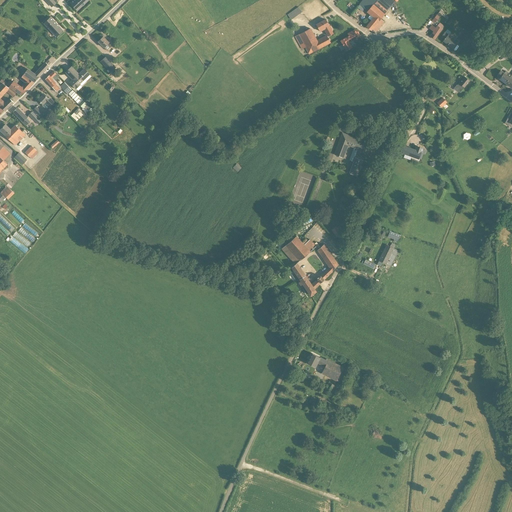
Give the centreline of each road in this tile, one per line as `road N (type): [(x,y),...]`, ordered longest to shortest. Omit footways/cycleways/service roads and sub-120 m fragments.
road 1 (unclassified): [(221,511),(277,385),(421,110),(418,93),(377,41)]
road 2 (tertiary): [(0,121),(123,0)]
road 3 (residential): [(511,100),(422,35),(377,41)]
